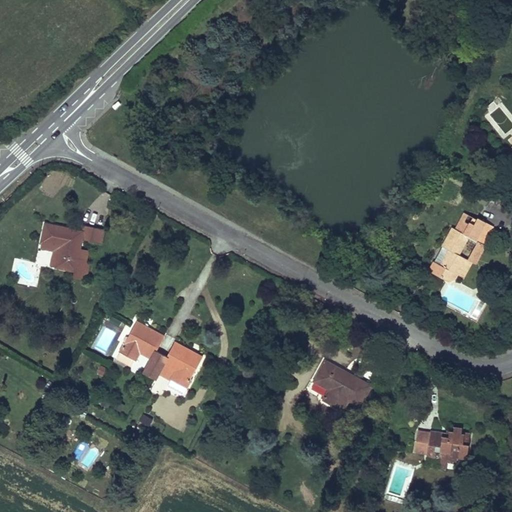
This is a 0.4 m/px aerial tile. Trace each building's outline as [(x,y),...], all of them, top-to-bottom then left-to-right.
[(464,236),(468,238),(473,229),(477,222),(472,220),(464,236)] [(470,284),(479,268),(475,266),(467,262),(476,243),(484,247),(490,250),(499,232),(485,225),(484,227),(480,226),(477,231),(473,229),(468,238),(464,236),(460,234),(450,254),(457,257),(449,273),(442,270),(438,278),(457,288),(464,285),(466,282),(470,284)] [(81,253),(84,243),(86,236),(48,227),(44,245),(63,250),(64,250),(63,253),(62,253),(58,270),(76,274),(75,280),(87,283),(90,268),(88,267),(79,265),(81,253)] [(103,247),(106,235),(87,231),(86,236),(84,243),(103,247)] [(64,250),(63,250),(44,245),(43,250),(56,254),(53,269),(58,270),(62,253),(63,253),(64,250)] [(490,250),(484,247),(475,266),(479,268),(483,270),(493,251),(490,250)] [(88,267),(90,255),(81,253),(79,265),(88,267)] [(489,280),(483,292),(490,296),(497,284),(489,280)] [(160,352),(167,340),(149,330),(148,332),(146,331),(147,329),(139,324),(119,360),(134,368),(142,354),(154,361),(147,375),(157,381),(165,367),(179,375),(175,381),(190,390),(206,361),(196,356),(195,358),(192,356),(193,355),(177,345),(170,358),(160,352)] [(364,405),(373,388),(353,376),(352,378),(345,375),(346,373),(327,363),(318,379),(335,388),(333,392),(328,401),(345,411),(350,401),(351,398),(364,405)] [(97,373),(103,375),(106,366),(99,364),(97,373)] [(333,392),(335,388),(318,379),(316,383),(333,392)] [(104,386),(95,400),(107,408),(116,393),(104,386)] [(364,405),(351,398),(350,401),(362,408),(364,405)] [(142,414),(140,422),(150,426),(153,417),(142,414)] [(441,458),(441,461),(462,461),(462,456),(471,456),(470,438),(464,438),(464,431),(456,431),(456,435),(450,435),(450,436),(444,436),(444,433),(433,434),(433,453),(439,453),(439,458),(441,458)] [(91,447),(81,462),(88,466),(98,452),(91,447)] [(462,465),(462,461),(441,461),(442,469),(450,469),(450,466),(462,465)]
